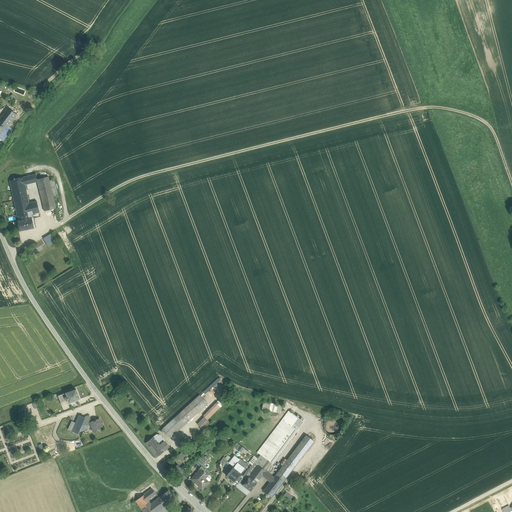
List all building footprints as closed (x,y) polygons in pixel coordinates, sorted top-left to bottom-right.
[(0,136),(13,118),(14,119),(17,115),(8,108),(0,118),(0,136)] [(36,174),(10,181),(18,219),(32,217),(31,213),(29,202),(28,202),(25,184),(33,182),(37,181),(37,179),(36,174)] [(48,177),(37,179),(37,181),(45,211),(56,209),(53,195),(49,181),(48,177)] [(54,180),(49,181),(53,195),(57,194),(54,180)] [(33,182),(25,184),(28,202),(37,201),(33,182)] [(37,201),(28,202),(29,202),(31,213),(40,212),(37,201)] [(18,219),(17,219),(19,230),(34,227),(32,217),(18,219)] [(56,242),(51,234),(43,239),(48,246),(56,242)] [(68,400),(69,403),(79,399),(76,389),(65,393),(67,397),(65,397),(66,401),(68,400)] [(213,400),(217,397),(212,391),(208,395),(213,400)] [(199,396),(194,401),(201,409),(207,404),(199,396)] [(194,401),(181,412),(188,421),(201,409),(194,401)] [(219,402),(214,408),(216,411),(222,405),(219,402)] [(281,406),(264,402),(262,408),(279,412),(281,406)] [(199,424),(204,429),(210,422),(208,419),(216,411),(214,408),(199,424)] [(181,412),(162,429),(169,437),(188,421),(181,412)] [(288,412),(279,423),(290,431),(299,420),(288,412)] [(74,428),(79,431),(86,429),(88,425),(85,417),(84,418),(79,416),(76,423),(74,428)] [(341,429),(342,426),(341,422),(339,420),(336,418),(333,417),(329,418),(326,420),(324,423),(324,426),(324,430),(326,433),(329,434),(333,435),(336,434),(339,432),(341,429)] [(92,422),(90,423),(91,424),(94,432),(102,428),(99,419),(92,422)] [(291,432),(294,434),(303,422),(299,420),(290,431),(291,432)] [(74,428),(76,423),(72,421),(68,429),(72,431),(74,428)] [(210,422),(204,429),(206,431),(211,426),(212,427),(214,426),(210,422)] [(279,423),(257,452),(260,454),(261,454),(260,455),(272,463),(294,434),(291,432),(290,431),(279,423)] [(165,442),(159,435),(154,437),(161,445),(165,442)] [(306,435),(275,475),(283,481),(314,441),(306,435)] [(161,445),(154,437),(146,443),(157,457),(165,450),(161,445)] [(242,453),(246,449),(238,443),(235,447),(242,453)] [(183,451),(177,457),(182,462),(186,458),(183,455),(186,453),(183,451)] [(257,458),(253,455),(247,463),(251,466),(257,458)] [(272,463),(260,455),(255,462),(266,471),(272,463)] [(206,461),(202,457),(196,463),(200,467),(206,461)] [(239,460),(235,457),(230,463),(229,465),(232,468),(227,475),(238,483),(240,481),(243,477),(240,475),(247,465),(239,459),(239,460)] [(255,462),(254,462),(245,475),(248,478),(249,476),(257,482),(262,476),(266,471),(255,462)] [(181,468),(177,464),(171,471),(178,478),(188,467),(185,463),(181,468)] [(201,468),(191,479),(195,483),(196,482),(202,489),(209,482),(203,476),(206,472),(201,468)] [(271,475),(266,471),(262,476),(268,480),(271,475)] [(257,482),(249,476),(248,478),(245,475),(243,477),(240,482),(251,490),(257,482)] [(270,482),(263,491),(271,497),(283,481),(275,475),(274,477),(270,482)] [(152,489),(144,495),(148,500),(156,494),(152,489)] [(175,499),(168,490),(162,495),(169,504),(175,499)] [(148,500),(144,495),(141,497),(135,501),(143,511),(156,511),(151,504),(148,500)] [(162,495),(151,504),(156,511),(157,511),(169,504),(162,495)]
